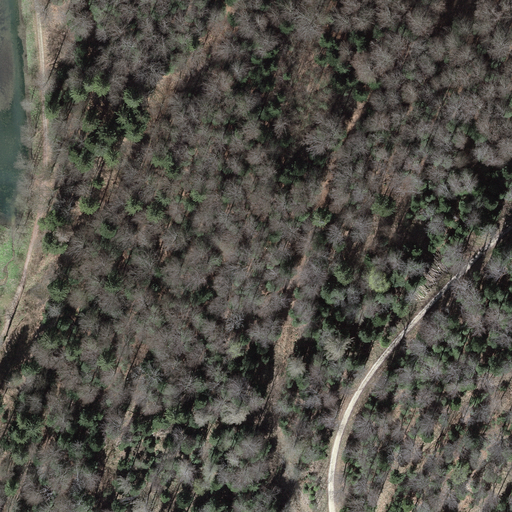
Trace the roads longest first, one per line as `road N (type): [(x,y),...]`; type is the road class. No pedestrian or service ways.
road 1 (track): [(306,511),(281,456),(271,386),(302,250),(367,97),(463,0)]
road 2 (track): [(511,228),(399,337),(354,397),(333,453),(332,511)]
road 3 (track): [(28,0),(45,164),(8,293)]
